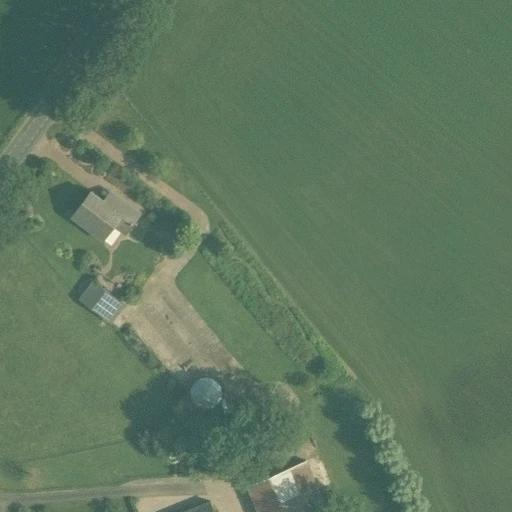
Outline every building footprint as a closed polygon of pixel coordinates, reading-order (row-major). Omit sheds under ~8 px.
[(110,189),(102,200),(91,191),(71,217),(102,240),(113,226),(125,234),(141,213),(110,189)] [(80,299),(111,323),(125,305),(95,281),(80,299)] [(193,386),(192,391),(193,395),(184,400),(198,418),(223,413),(221,394),(221,390),(220,385),(218,381),(214,378),(210,377),(206,376),(202,377),(198,379),(195,382),(193,386)] [(176,458),(192,457),(191,444),(175,445),(176,458)] [(328,511),(307,460),(246,486),(256,511),(328,511)] [(211,511),(208,502),(184,511),(211,511)]
